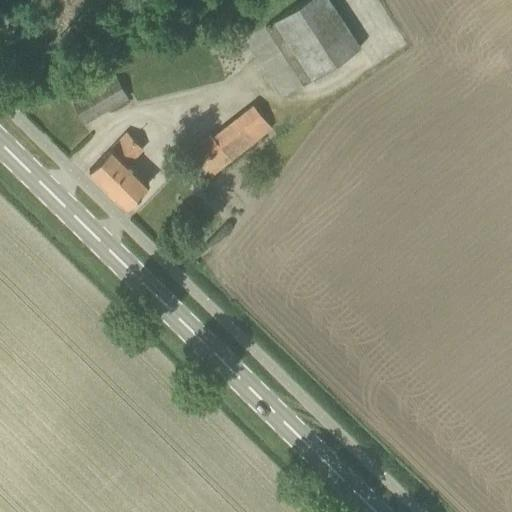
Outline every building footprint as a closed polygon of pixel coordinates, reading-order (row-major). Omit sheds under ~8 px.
[(304,83),(360,46),(330,0),(303,0),(266,25),(304,83)] [(115,74),(70,99),(85,122),(128,97),(115,74)] [(254,104),(241,114),(259,136),(272,126),(254,104)] [(127,131),(89,169),(127,206),(149,183),(127,162),(142,146),(127,131)] [(188,148),(190,150),(202,165),(205,162),(214,173),(231,159),(213,135),(211,132),(188,148)]
